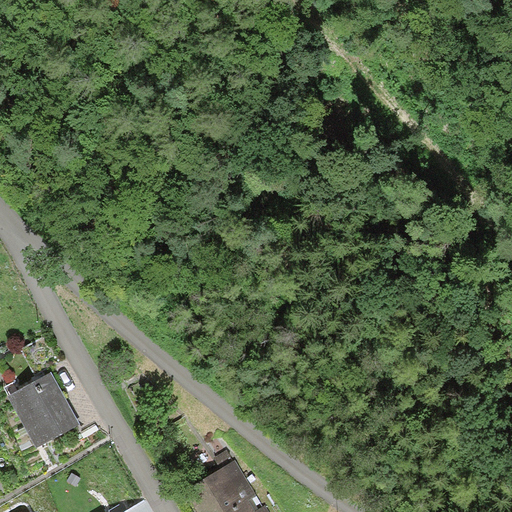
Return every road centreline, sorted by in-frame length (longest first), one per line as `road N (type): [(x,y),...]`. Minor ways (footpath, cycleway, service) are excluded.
road 1 (residential): [(356,511),(19,244)]
road 2 (track): [(302,0),(511,248)]
road 3 (residential): [(166,511),(89,389),(19,244)]
